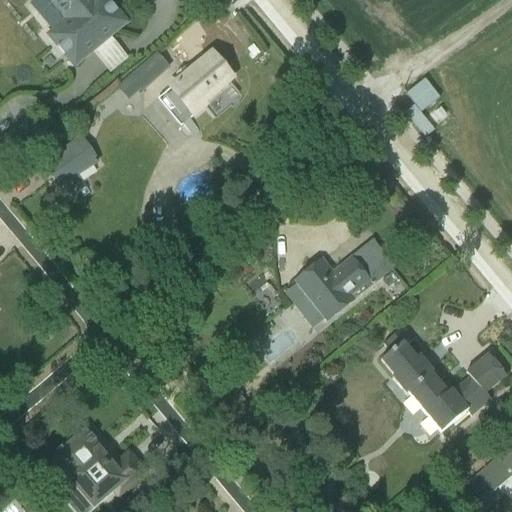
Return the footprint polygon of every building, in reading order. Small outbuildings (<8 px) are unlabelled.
[(110,42),(129,26),(118,13),(116,15),(108,6),(109,5),(105,0),(43,0),(63,23),(43,39),(72,73),(91,57),(108,77),(126,61),(110,42)] [(178,129),(235,81),(210,51),(165,88),(168,91),(156,101),(178,129)] [(139,92),(141,94),(168,69),(155,54),(115,89),(127,102),(139,92)] [(40,132),(28,119),(0,142),(0,175),(38,142),(33,137),(40,132)] [(54,190),(91,166),(76,142),(39,165),(54,190)] [(144,253),(181,245),(175,222),(139,230),(144,253)] [(325,324),(393,270),(370,243),(331,274),(322,262),(294,284),(325,324)] [(439,435),(465,413),(470,419),(490,402),(485,395),(505,378),(486,356),(465,375),(468,379),(451,393),(450,392),(447,395),(431,376),(432,375),(418,357),(414,360),(401,346),(380,364),(392,379),(391,381),(404,397),(406,396),(439,435)] [(217,439),(251,413),(235,393),(201,419),(217,439)] [(112,495),(116,500),(145,475),(128,455),(114,467),(98,449),(99,448),(84,429),(60,450),(59,449),(53,453),(54,454),(50,458),(95,510),(112,495)] [(511,448),(511,447),(451,497),(449,493),(438,502),(441,506),(433,511),(472,511),(476,509),(477,511),(486,511),(493,506),(492,505),(502,497),(501,496),(504,494),(511,503),(511,448)] [(355,511),(344,497),(324,511),(355,511)]
